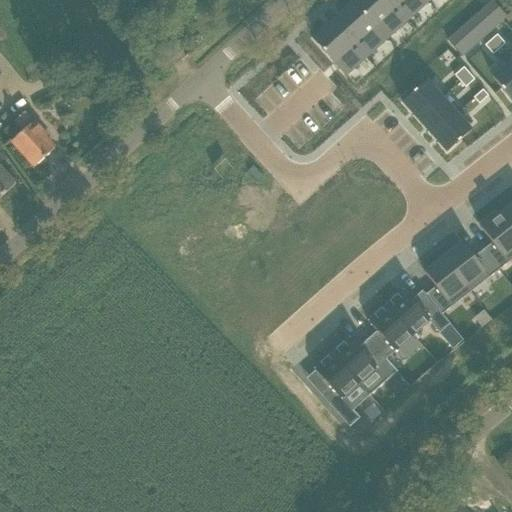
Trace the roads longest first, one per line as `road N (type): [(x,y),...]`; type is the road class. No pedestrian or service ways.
road 1 (residential): [(206,80),(283,171),(310,175),(358,140),(430,207)]
road 2 (unclassified): [(0,265),(206,80)]
road 3 (residential): [(277,341),(430,207)]
road 4 (unclassified): [(400,511),(511,408)]
road 5 (unclassified): [(206,80),(296,0)]
